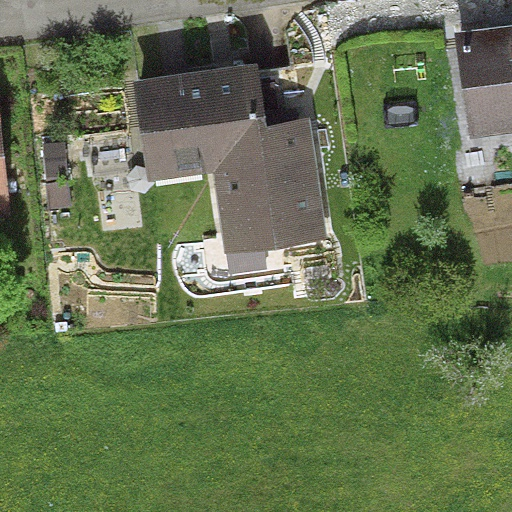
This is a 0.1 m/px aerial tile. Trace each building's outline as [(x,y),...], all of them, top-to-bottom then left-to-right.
[(511,132),(511,23),(454,33),(471,139),(511,132)] [(258,63),(134,81),(149,181),(213,171),(225,255),(228,254),(264,249),(328,240),(310,116),(267,123),(258,63)] [(0,216),(12,215),(0,101),(0,100),(0,216)] [(66,142),(45,144),(47,178),(68,177),(66,142)] [(69,182),(47,183),(48,210),(70,208),(69,182)] [(264,249),(228,254),(230,273),(267,268),(264,249)]
